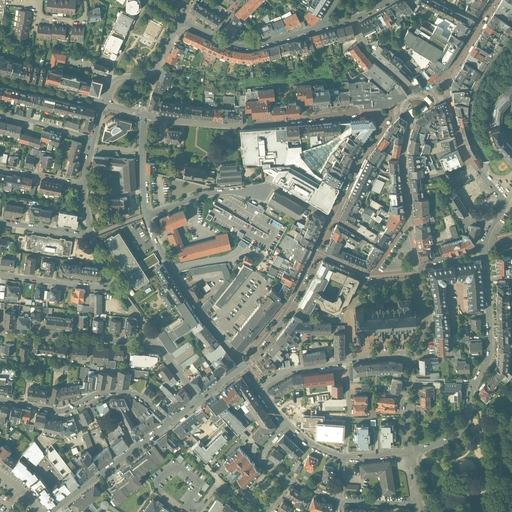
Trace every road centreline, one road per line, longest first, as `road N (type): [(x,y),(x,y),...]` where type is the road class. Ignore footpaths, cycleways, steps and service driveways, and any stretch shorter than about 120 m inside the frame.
road 1 (residential): [(482,247),(489,359),(462,430),(410,451)]
road 2 (unclassified): [(354,112),(223,124),(145,114)]
road 3 (residential): [(331,219),(269,185),(196,195),(146,214)]
road 4 (residential): [(167,423),(126,390),(58,408),(0,399)]
road 5 (residential): [(0,329),(157,344)]
road 6 (residential): [(165,425),(56,507)]
road 7 (residential): [(243,365),(317,251)]
road 8 (residential): [(165,425),(231,491),(268,510)]
road 9 (residential): [(104,103),(114,81),(152,67),(181,16)]
